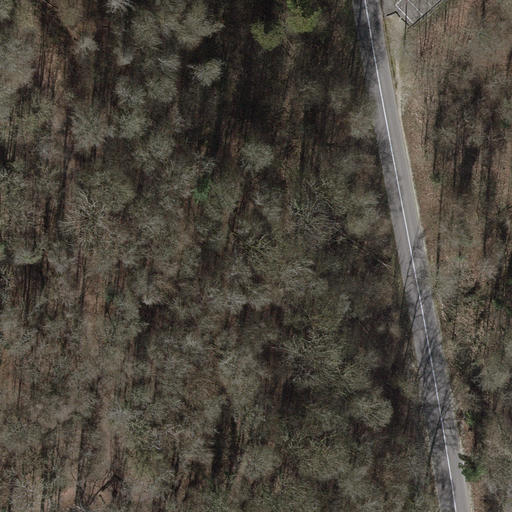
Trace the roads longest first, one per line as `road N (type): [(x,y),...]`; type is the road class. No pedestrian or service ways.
road 1 (tertiary): [(460,511),(366,0)]
road 2 (track): [(24,0),(72,153),(82,311),(113,477)]
road 3 (track): [(208,0),(229,84),(219,253),(242,409),(239,459)]
